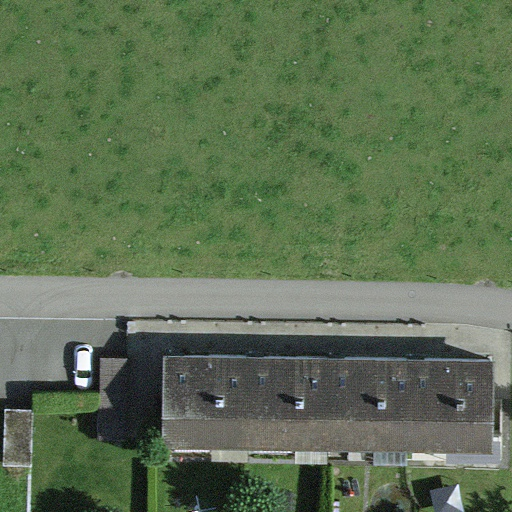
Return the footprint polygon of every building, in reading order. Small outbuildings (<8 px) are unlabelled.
[(251,361),(170,361),(170,447),(251,448),(251,361)] [(333,361),(251,361),(251,448),(333,448),(333,361)] [(414,361),(333,361),(333,448),(414,448),(414,361)] [(496,361),(414,361),(414,448),(496,448),(496,361)] [(34,405),(4,405),(3,461),(33,461),(34,405)]
